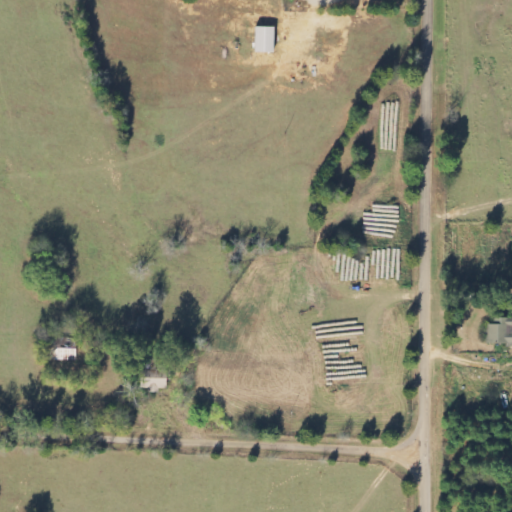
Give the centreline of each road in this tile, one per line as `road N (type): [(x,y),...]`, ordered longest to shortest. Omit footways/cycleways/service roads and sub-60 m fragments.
road 1 (residential): [(431,511),(435,0)]
road 2 (residential): [(431,455),(0,434)]
